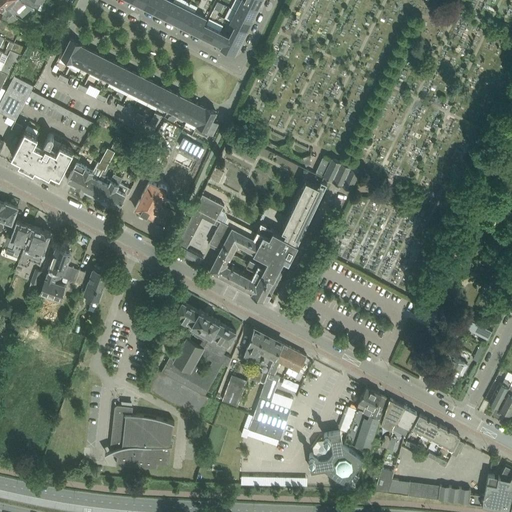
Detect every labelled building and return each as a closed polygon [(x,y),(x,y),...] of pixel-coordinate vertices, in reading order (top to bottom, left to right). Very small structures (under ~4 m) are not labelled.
[(45,3),(42,2),(37,0),(0,0),(8,8),(15,15),(18,10),(17,10),(25,2),(42,10),(45,3)] [(8,8),(0,0),(0,16),(2,18),(8,22),(15,15),(8,8)] [(154,11),(160,0),(146,0),(144,6),(149,8),(148,9),(149,9),(154,11)] [(165,18),(174,0),(173,0),(160,0),(154,11),(165,17),(165,18)] [(176,22),(185,6),(174,0),(165,18),(166,17),(176,22)] [(253,18),(258,7),(244,0),(241,0),(236,9),(253,18)] [(187,28),(195,11),(185,6),(176,22),(187,28),(186,28),(187,28)] [(247,29),(253,18),(236,9),(231,20),(247,29)] [(195,11),(187,28),(187,29),(187,28),(216,42),(216,43),(223,31),(204,22),(207,17),(195,11)] [(242,39),(247,30),(247,29),(231,20),(231,21),(236,23),(230,35),(223,31),(216,43),(217,43),(222,45),(221,46),(235,53),(242,39)] [(81,43),(71,38),(62,55),(72,60),(81,43)] [(13,42),(11,48),(22,53),(26,45),(14,41),(13,42)] [(81,43),(72,60),(82,65),(91,48),(90,47),(90,48),(81,44),(81,43)] [(11,48),(1,69),(7,72),(12,74),(22,53),(11,48)] [(100,53),(91,49),(91,48),(82,65),(92,70),(100,53)] [(100,53),(92,70),(101,75),(110,57),(109,58),(100,53)] [(110,58),(110,57),(101,75),(111,79),(119,63),(110,58)] [(129,67),(129,68),(119,63),(111,79),(121,84),(129,67)] [(129,67),(121,84),(130,89),(138,72),(129,68),(130,67),(129,67)] [(138,72),(130,89),(140,94),(148,78),(144,75),(144,74),(143,75),(138,72)] [(15,73),(0,102),(0,110),(16,119),(34,83),(15,73)] [(158,81),(158,82),(148,78),(140,94),(150,99),(158,81)] [(158,81),(150,99),(159,104),(167,87),(158,82),(159,82),(158,81)] [(159,104),(169,108),(178,91),(177,91),(177,92),(167,87),(159,104)] [(169,108),(179,113),(187,97),(177,92),(178,91),(169,108)] [(197,101),(196,102),(187,97),(179,113),(189,118),(197,101)] [(207,106),(206,105),(206,106),(201,104),(197,102),(197,101),(189,118),(198,123),(207,106)] [(218,123),(212,120),(217,111),(207,106),(198,123),(208,128),(207,131),(213,134),(218,123)] [(14,123),(12,127),(20,131),(23,125),(15,121),(14,123)] [(34,169),(36,166),(37,166),(36,168),(42,172),(43,170),(50,173),(52,170),(53,171),(52,173),(58,176),(59,174),(60,174),(66,164),(69,166),(76,153),(72,152),(74,149),(61,142),(58,147),(51,143),(54,137),(54,136),(54,135),(54,134),(53,134),(53,133),(52,132),(51,132),(50,132),(49,133),(48,134),(44,141),(47,142),(44,148),(34,143),(38,135),(26,128),(12,154),(14,154),(13,156),(19,159),(20,157),(21,158),(19,161),(23,163),(22,164),(30,168),(31,167),(34,169)] [(239,139),(250,146),(253,141),(234,131),(230,137),(238,141),(239,139)] [(159,140),(148,161),(156,166),(168,145),(159,140)] [(99,177),(104,167),(106,168),(108,165),(115,151),(108,147),(101,161),(99,160),(94,168),(78,160),(80,156),(76,153),(69,166),(73,168),(68,178),(74,182),(77,183),(76,184),(84,188),(85,187),(94,192),(97,186),(101,178),(99,177)] [(235,147),(232,152),(253,163),(256,158),(235,147)] [(342,162),(343,161),(341,161),(333,156),(331,160),(323,157),(316,171),(333,179),(332,179),(334,180),(334,179),(333,179),(341,161),(342,162)] [(102,198),(110,183),(106,181),(109,176),(106,174),(110,166),(108,165),(106,168),(104,167),(99,177),(101,178),(97,186),(94,192),(102,196),(101,197),(102,198)] [(351,165),(350,165),(351,166),(342,183),(341,183),(342,184),(351,188),(360,170),(351,165)] [(215,166),(211,177),(219,181),(224,171),(215,166)] [(119,205),(124,196),(128,188),(119,183),(123,177),(115,172),(111,179),(110,183),(102,198),(109,201),(110,200),(119,205)] [(140,198),(135,207),(140,210),(138,213),(147,218),(149,214),(153,217),(159,206),(162,208),(163,205),(160,204),(168,189),(167,186),(162,183),(159,184),(150,179),(140,198)] [(287,231),(285,235),(299,242),(329,183),(323,180),(321,185),(308,179),(283,228),(287,231)] [(331,200),(342,205),(350,188),(340,183),(331,200)] [(228,217),(226,211),(222,209),(225,204),(203,193),(175,249),(174,250),(200,264),(201,263),(200,262),(203,255),(187,246),(203,217),(218,225),(210,241),(219,246),(210,262),(213,263),(210,269),(239,284),(251,291),(255,293),(260,296),(260,295),(263,297),(268,300),(269,299),(296,246),(299,242),(285,235),(262,223),(254,236),(226,221),(228,217)] [(360,204),(371,204),(372,196),(356,196),(356,204),(360,204)] [(6,200),(0,198),(0,217),(1,217),(0,218),(0,230),(3,229),(5,224),(4,222),(3,222),(4,219),(12,222),(15,214),(19,205),(18,205),(17,203),(13,202),(11,202),(6,200)] [(26,243),(33,225),(33,224),(25,221),(25,222),(18,219),(14,228),(11,235),(8,245),(23,251),(26,243)] [(45,229),(33,225),(26,243),(23,251),(19,261),(27,264),(29,263),(31,258),(40,261),(48,241),(52,231),(45,229)] [(80,268),(66,263),(71,251),(57,245),(54,255),(51,262),(48,270),(63,275),(71,278),(74,279),(76,280),(80,268)] [(95,265),(92,274),(85,291),(85,292),(94,295),(91,303),(97,305),(109,273),(103,271),(104,268),(95,265)] [(36,268),(31,281),(37,283),(42,270),(36,268)] [(83,280),(87,271),(80,268),(76,280),(82,282),(83,280)] [(48,270),(40,290),(50,293),(48,297),(57,301),(59,296),(60,297),(65,283),(60,281),(63,275),(48,270)] [(79,292),(82,282),(76,280),(74,279),(70,289),(79,292)] [(199,417),(204,408),(210,396),(205,394),(223,362),(220,359),(224,352),(225,352),(232,339),(237,330),(220,321),(220,320),(210,314),(200,309),(199,309),(183,300),(175,314),(186,320),(183,327),(185,329),(162,370),(157,368),(146,388),(163,398),(199,417)] [(14,325),(0,319),(0,329),(11,333),(14,325)] [(469,319),(465,327),(488,338),(492,330),(469,319)] [(261,341),(265,332),(254,326),(245,354),(244,357),(254,360),(255,358),(257,354),(258,348),(261,341)] [(262,358),(273,336),(265,332),(261,341),(258,348),(257,354),(255,358),(260,360),(261,358),(262,358)] [(0,365),(10,337),(0,334),(0,365)] [(275,357),(282,341),(273,336),(262,358),(261,358),(260,360),(266,363),(270,355),(275,357)] [(287,363),(295,348),(282,341),(275,357),(272,363),(268,371),(274,373),(281,359),(287,363)] [(300,369),(307,354),(295,348),(287,363),(290,364),(300,369)] [(463,374),(467,365),(468,363),(450,353),(445,364),(448,366),(444,374),(455,380),(459,372),(463,374)] [(254,414),(249,427),(279,437),(281,438),(292,407),(280,403),(281,400),(273,397),(280,375),(274,373),(268,371),(260,396),(261,396),(254,414)] [(297,382),(283,377),(281,385),(294,389),(297,382)] [(499,406),(510,385),(507,384),(510,380),(504,377),(502,381),(500,380),(489,401),(499,406)] [(229,382),(223,399),(238,405),(244,388),(229,382)] [(511,413),(511,410),(511,384),(511,383),(510,385),(499,406),(511,413)] [(364,417),(355,445),(369,451),(380,419),(388,396),(377,390),(367,385),(359,399),(356,408),(363,411),(367,403),(374,407),(368,418),(364,417)] [(394,425),(404,405),(390,397),(387,407),(385,414),(382,425),(392,430),(394,426),(394,425)] [(175,421),(170,419),(164,417),(159,416),(153,415),(147,414),(141,413),(133,412),(134,405),(119,403),(118,403),(117,403),(117,404),(116,404),(116,405),(115,405),(115,406),(110,448),(109,449),(110,450),(118,455),(117,462),(157,467),(158,461),(169,463),(171,444),(172,444),(172,443),(171,443),(174,421),(175,421)] [(348,430),(356,408),(346,404),(338,426),(341,427),(348,430)] [(394,426),(393,427),(405,434),(409,427),(413,420),(417,411),(404,405),(394,425),(394,426)] [(244,425),(249,427),(254,414),(249,412),(244,425)] [(423,432),(430,418),(420,413),(413,427),(418,429),(417,433),(422,435),(423,432)] [(433,437),(440,423),(430,418),(423,432),(428,435),(428,438),(432,440),(434,437),(433,437)] [(443,443),(451,429),(440,423),(433,437),(434,437),(438,440),(438,443),(442,445),(444,443),(443,443)] [(247,434),(249,427),(244,425),(241,433),(246,435),(247,434)] [(279,437),(249,427),(247,434),(277,444),(279,437)] [(364,458),(343,442),(341,429),(326,431),(325,432),(325,433),(324,434),(324,435),(325,436),(326,437),(328,438),(324,443),(321,443),(319,446),(319,449),(316,454),(314,452),(313,452),(312,452),(311,452),(310,453),(310,454),(309,455),(312,469),(325,467),(346,482),(364,458)] [(457,434),(458,432),(451,429),(443,443),(444,443),(448,445),(448,448),(452,451),(451,452),(457,455),(464,441),(459,439),(460,435),(457,434)] [(388,447),(391,435),(385,434),(382,445),(388,447)] [(405,443),(415,448),(417,444),(416,444),(407,439),(405,443)] [(511,466),(506,463),(500,474),(489,472),(487,482),(484,492),(471,490),(471,485),(440,482),(438,498),(470,502),(481,504),(482,503),(502,507),(511,508),(511,466)] [(375,488),(375,489),(388,491),(394,470),(382,466),(375,488)] [(307,476),(242,474),(241,482),(307,483),(307,476)]
